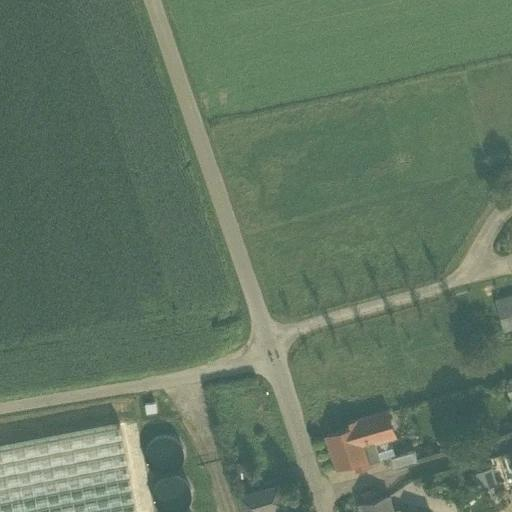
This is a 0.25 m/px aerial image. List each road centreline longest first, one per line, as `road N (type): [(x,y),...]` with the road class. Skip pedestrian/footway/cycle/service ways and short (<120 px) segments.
road 1 (unclassified): [(152,0),(273,359)]
road 2 (unclassified): [(273,359),(0,406)]
road 3 (unclassified): [(273,359),(319,511)]
